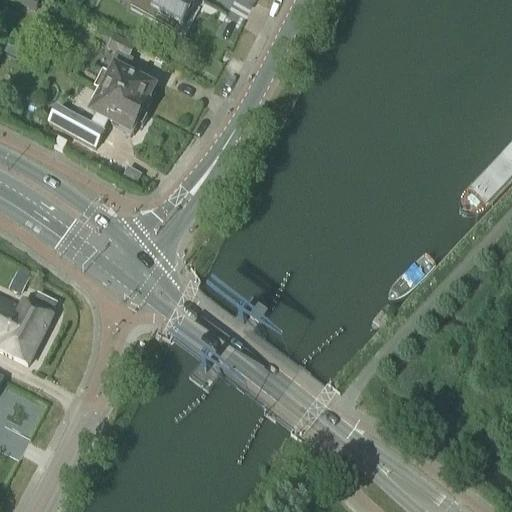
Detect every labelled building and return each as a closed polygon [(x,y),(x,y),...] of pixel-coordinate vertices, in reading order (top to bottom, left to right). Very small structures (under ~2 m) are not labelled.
[(158,0),(151,13),(183,30),(195,8),(188,4),(189,0),(158,0)] [(102,76),(94,91),(137,113),(144,116),(152,101),(148,100),(152,92),(124,77),(132,64),(128,62),(134,50),(116,39),(108,54),(117,57),(106,78),(102,76)] [(137,113),(94,91),(92,95),(96,97),(88,110),(97,115),(89,131),(79,126),(58,114),(48,132),(92,156),(106,129),(131,142),(137,129),(140,131),(146,121),(142,119),(144,116),(137,113)] [(51,150),(60,155),(64,146),(55,142),(51,150)] [(0,356),(28,371),(53,321),(51,320),(57,309),(37,299),(32,310),(23,306),(20,312),(0,302),(0,356)] [(186,379),(205,394),(268,314),(249,299),(186,379)] [(299,366),(262,414),(274,423),(311,375),(299,366)]
